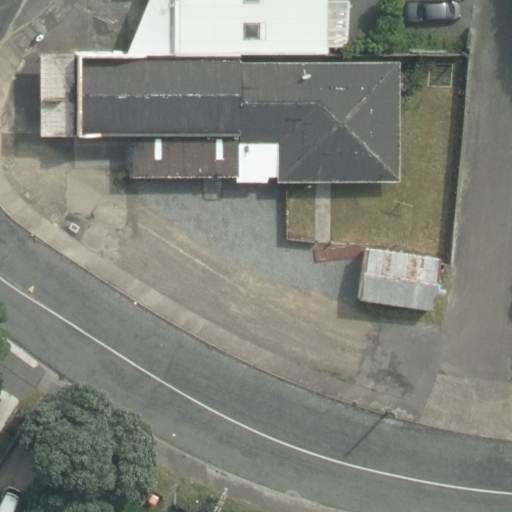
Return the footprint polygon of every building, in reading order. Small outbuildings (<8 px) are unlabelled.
[(168,0),(145,0),(123,54),(168,54),(168,0)] [(325,0),(168,0),(168,54),(236,54),(326,54),(325,0)] [(71,136),(71,54),(35,54),(35,137),(71,136)] [(123,54),(71,54),(71,136),(126,137),(126,178),(232,178),(233,182),(265,183),(265,177),(273,177),(274,183),(398,182),(398,61),(236,61),(236,54),(168,54),(123,54)] [(431,311),(439,257),(365,246),(357,299),(431,311)]
